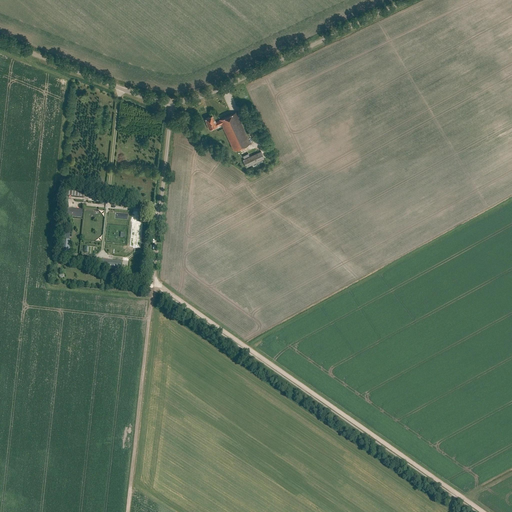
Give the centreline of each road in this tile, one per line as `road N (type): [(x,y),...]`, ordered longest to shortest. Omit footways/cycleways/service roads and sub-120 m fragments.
road 1 (track): [(479,511),(153,282)]
road 2 (unclassified): [(171,103),(207,94),(406,0)]
road 3 (unclassified): [(171,103),(0,40)]
road 4 (unclassified): [(153,282),(171,103)]
